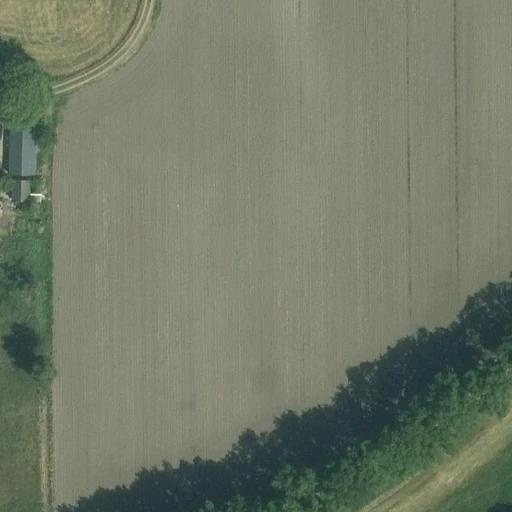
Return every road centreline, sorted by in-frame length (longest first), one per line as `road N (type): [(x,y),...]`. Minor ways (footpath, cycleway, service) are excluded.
road 1 (track): [(270,511),(511,372)]
road 2 (track): [(43,94),(87,90),(134,66),(157,26),(157,0)]
